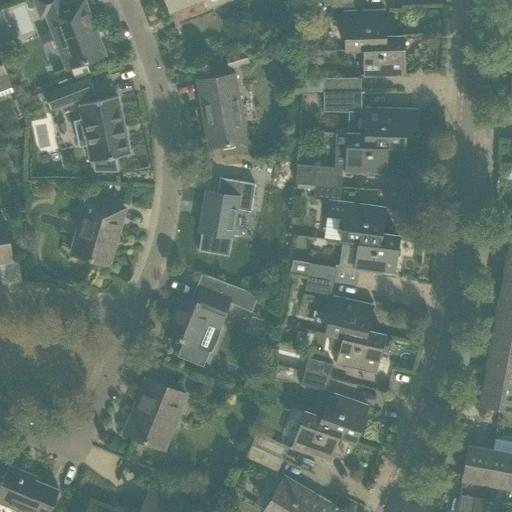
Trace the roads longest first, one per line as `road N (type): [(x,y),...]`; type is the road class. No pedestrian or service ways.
road 1 (tertiary): [(391,511),(430,399),(471,123)]
road 2 (residential): [(124,312),(160,223),(168,138),(162,89),(131,0)]
road 3 (residential): [(0,416),(55,441),(80,428),(124,312)]
road 4 (residential): [(0,302),(124,312)]
road 5 (tertiary): [(471,123),(477,0)]
